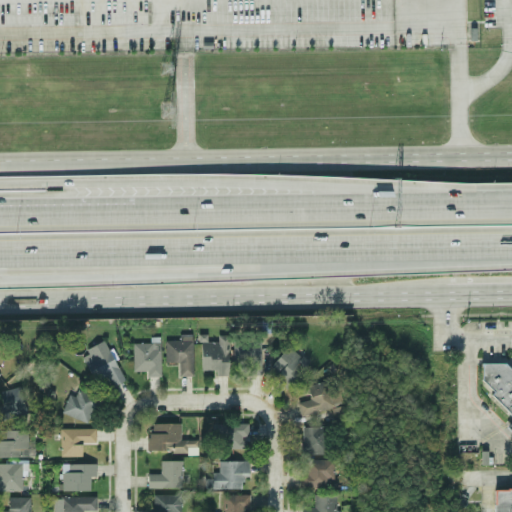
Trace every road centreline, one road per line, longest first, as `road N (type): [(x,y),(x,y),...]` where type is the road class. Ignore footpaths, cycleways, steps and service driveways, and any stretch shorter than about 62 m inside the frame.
road 1 (primary): [(511,156),(0,163)]
road 2 (motorway): [(0,260),(511,259)]
road 3 (motorway): [(504,194),(268,182),(0,184)]
road 4 (primary): [(0,300),(458,294)]
road 5 (motorway): [(504,194),(88,206)]
road 6 (motorway): [(0,278),(348,259)]
road 7 (residential): [(283,511),(284,455),(271,412),(248,401),(135,408)]
